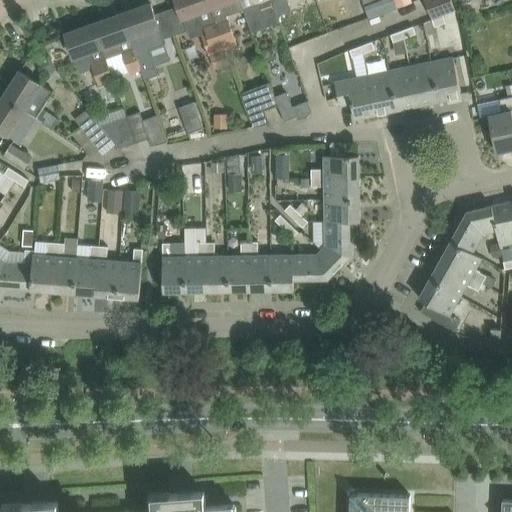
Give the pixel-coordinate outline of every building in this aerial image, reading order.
[(206,31),(202,33),(210,54),(226,49),(208,0),(175,0),(178,4),(186,28),(187,28),(203,22),(206,31)] [(240,0),(208,0),(226,49),(239,44),(228,14),(244,8),(240,0)] [(272,0),(240,0),(244,8),(259,2),(264,14),(276,9),(272,0)] [(272,0),(276,9),(278,16),(292,10),(287,0),(272,0)] [(452,0),(425,0),(432,19),(433,18),(444,14),(453,11),(456,10),(452,0)] [(155,12),(152,3),(122,13),(141,67),(143,67),(155,62),(152,53),(144,31),(160,25),(155,12)] [(94,23),(114,78),(114,77),(107,56),(122,51),(129,71),(141,67),(122,13),(94,23)] [(444,14),(433,18),(436,26),(447,22),(444,14)] [(66,34),(73,55),(87,50),(92,66),(98,83),(114,78),(94,23),(66,34)] [(404,29),(405,37),(416,33),(413,25),(404,29)] [(391,34),(394,41),(405,37),(404,29),(391,34)] [(362,44),(364,52),(375,48),(372,40),(362,44)] [(350,49),(350,50),(353,57),(364,52),(362,44),(350,49)] [(454,55),(432,60),(441,100),(462,96),(458,76),(454,55)] [(420,105),(441,100),(432,60),(411,64),(420,105)] [(398,110),(420,105),(411,64),(390,69),(398,110)] [(390,69),(368,73),(377,114),(398,110),(390,69)] [(5,95),(27,110),(37,116),(43,107),(54,90),(38,80),(21,70),(5,95)] [(377,114),(368,73),(335,80),(340,105),(352,102),(356,119),(377,114)] [(270,82),(256,87),(264,110),(279,104),(275,95),(270,82)] [(16,128),(27,110),(5,95),(0,102),(0,129),(5,132),(21,142),(26,134),(16,128)] [(511,95),(500,98),(503,111),(489,114),(492,123),(491,123),(495,143),(496,143),(498,152),(511,148),(511,95)] [(188,133),(189,133),(204,127),(193,101),(178,107),(188,133)] [(312,108),(310,101),(309,101),(294,107),(297,116),(298,119),(308,117),(313,110),(312,108)] [(127,115),(137,142),(150,137),(140,110),(127,115)] [(81,126),(94,142),(100,149),(112,140),(119,148),(121,148),(101,124),(93,115),(81,126)] [(127,115),(101,124),(121,148),(137,142),(127,115)] [(215,127),(227,127),(227,115),(215,115),(215,127)] [(33,156),(12,143),(4,155),(25,168),(33,156)] [(312,170),(312,177),(360,176),(360,154),(325,155),(325,168),(312,168),(312,170)] [(252,166),(263,166),(263,155),(251,155),(252,166)] [(224,161),(211,161),(212,171),(225,171),(224,161)] [(58,163),(38,167),(41,182),(60,178),(58,163)] [(288,165),(276,165),(276,177),(288,177),(288,165)] [(14,179),(19,173),(9,166),(5,173),(14,179)] [(19,173),(14,179),(25,185),(27,182),(29,179),(19,173)] [(241,173),(229,173),(229,185),(242,184),(242,173),(241,173)] [(361,198),(360,176),(312,177),(312,186),(325,185),(325,199),(361,198)] [(310,177),(301,177),(302,186),(310,186),(310,177)] [(101,200),(102,187),(103,179),(91,179),(89,199),(101,200)] [(122,213),(124,189),(108,187),(106,211),(122,213)] [(141,190),(137,190),(125,189),(123,214),(138,215),(141,190)] [(325,199),(326,221),(351,220),(361,220),(361,198),(325,199)] [(490,205),(495,229),(497,229),(500,244),(511,241),(511,203),(511,201),(490,205)] [(294,217),(299,212),(290,203),(285,208),(294,217)] [(468,210),(452,239),(474,251),(484,232),(495,229),(490,205),(468,210)] [(299,212),(294,217),(303,226),(309,221),(304,216),(299,212)] [(290,222),(280,213),(275,219),(285,228),(290,222)] [(351,254),(351,220),(326,221),(326,244),(322,248),(340,266),(351,254)] [(299,231),(293,226),(290,222),(285,228),(294,237),(299,231)] [(158,223),(157,238),(166,238),(167,224),(158,223)] [(24,228),(23,244),(33,245),(34,229),(24,228)] [(441,258),(483,282),(487,274),(476,268),(483,256),(474,251),(452,239),(441,258)] [(53,290),(57,241),(48,240),(47,254),(34,253),(31,288),(53,290)] [(242,254),(229,254),(229,290),(251,289),(250,240),(241,240),(242,254)] [(251,289),(272,289),(272,253),(259,253),(259,240),(250,240),(251,289)] [(65,242),(57,241),(53,290),(75,292),(77,256),(64,255),(65,242)] [(186,290),(208,290),(207,241),(198,241),(198,254),(185,255),(186,290)] [(215,241),(207,241),(208,290),(229,290),(229,254),(216,254),(215,241)] [(164,291),(186,290),(185,255),(172,255),(172,242),(163,242),(164,271),(164,291)] [(492,244),(494,256),(502,254),(501,250),(499,242),(492,244)] [(75,292),(96,293),(100,244),(91,244),(90,257),(77,256),(75,292)] [(96,293),(118,295),(121,259),(107,258),(108,245),(100,244),(96,293)] [(121,259),(118,295),(140,297),(142,277),(144,248),(135,247),(134,260),(121,259)] [(0,278),(0,285),(31,288),(34,253),(34,249),(26,248),(25,262),(6,261),(0,278)] [(318,252),(294,253),(295,278),(329,278),(340,266),(322,248),(318,252)] [(295,289),(295,278),(294,253),(272,253),(272,289),(295,289)] [(441,258),(428,282),(459,299),(468,283),(479,289),(483,282),(441,258)] [(511,258),(503,260),(505,268),(511,266),(511,258)] [(496,279),(489,275),(485,281),(492,285),(496,279)] [(420,297),(427,301),(421,311),(455,330),(461,320),(450,314),(459,299),(428,282),(420,297)] [(501,338),(501,334),(502,328),(492,327),(491,337),(501,338)] [(6,511),(235,511),(235,504),(206,506),(205,492),(153,495),(154,509),(103,511),(59,511),(58,502),(6,505),(6,511)] [(410,511),(411,494),(351,492),(350,511),(410,511)] [(511,511),(511,498),(503,498),(502,511),(511,511)]
